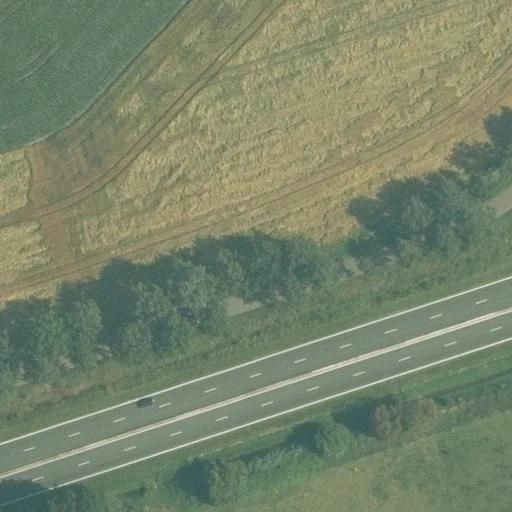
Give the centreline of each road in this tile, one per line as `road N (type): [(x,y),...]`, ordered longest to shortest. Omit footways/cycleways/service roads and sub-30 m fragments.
road 1 (unclassified): [(511,193),(482,218),(329,278),(0,386)]
road 2 (primary): [(0,492),(511,324)]
road 3 (primary): [(511,293),(0,460)]
